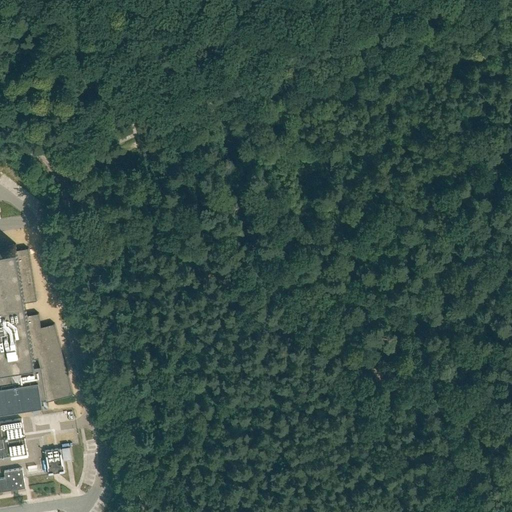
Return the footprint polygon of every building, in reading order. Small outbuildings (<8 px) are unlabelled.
[(0,175),(5,179),(12,168),(3,161),(0,165),(0,175)] [(23,195),(31,187),(23,179),(14,187),(23,195)] [(17,250),(17,249),(16,244),(0,246),(0,413),(42,407),(41,402),(54,399),(73,394),(54,323),(41,327),(39,313),(27,315),(26,312),(25,302),(37,300),(28,248),(17,250)] [(21,418),(0,421),(0,491),(25,487),(22,468),(4,471),(5,477),(0,477),(0,457),(27,453),(21,418)] [(64,460),(72,459),(70,447),(62,448),(64,460)] [(49,474),(53,474),(64,472),(63,460),(61,448),(45,451),(49,474)]
